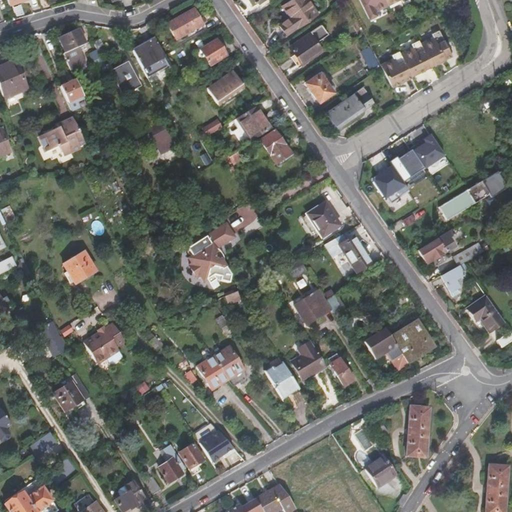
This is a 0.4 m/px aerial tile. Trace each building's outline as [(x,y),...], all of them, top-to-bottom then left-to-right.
[(287,35),(318,13),(308,0),(290,0),(282,6),(289,17),(279,24),(287,35)] [(388,6),(385,0),(360,0),(369,19),(377,16),(375,13),(388,6)] [(193,10),(167,24),(175,40),(202,26),(193,10)] [(310,55),(313,58),(322,51),(316,42),(327,34),(321,25),(311,33),(310,32),(295,44),(296,45),(291,49),(295,55),(291,57),(297,65),(310,55)] [(79,30),(59,39),(72,69),(85,62),(81,51),(87,48),(79,30)] [(432,65),(453,55),(441,30),(432,34),(434,37),(421,44),(432,65)] [(100,39),(93,43),(97,49),(100,55),(106,51),(100,39)] [(164,57),(154,39),(132,51),(142,70),(154,63),(160,74),(170,68),(164,57)] [(217,40),(199,50),(209,67),(226,56),(217,40)] [(412,76),(432,65),(421,44),(420,40),(412,44),(413,48),(401,53),(412,76)] [(100,55),(97,49),(91,53),(99,68),(104,79),(110,75),(105,65),(100,55)] [(378,64),(370,49),(363,52),(370,68),(378,64)] [(401,67),(407,80),(413,77),(412,76),(401,53),(400,51),(394,54),(401,67)] [(126,54),(105,65),(110,75),(115,85),(136,74),(126,54)] [(382,67),(392,87),(407,80),(401,67),(394,54),(392,55),(393,59),(380,65),(382,67)] [(13,61),(0,66),(0,87),(5,98),(26,89),(13,61)] [(104,79),(99,68),(96,70),(101,80),(104,79)] [(231,72),(206,89),(217,107),(243,89),(231,72)] [(319,102),(332,92),(320,73),(306,83),(319,102)] [(191,76),(180,84),(185,93),(197,85),(191,76)] [(86,106),(75,81),(61,88),(72,112),(86,106)] [(337,128),(365,109),(366,110),(375,105),(363,88),(327,114),(337,128)] [(270,130),(256,107),(235,120),(250,142),(270,130)] [(84,144),(73,119),(64,123),(65,126),(59,129),(53,131),(53,130),(45,134),(45,135),(40,138),(47,154),(59,148),(63,157),(80,149),(79,147),(84,144)] [(150,140),(167,132),(160,120),(144,128),(145,129),(150,140)] [(202,130),(207,138),(222,128),(217,120),(202,130)] [(145,142),(150,140),(145,129),(139,131),(142,138),(145,142)] [(1,131),(0,131),(0,156),(9,153),(1,131)] [(274,131),(259,142),(275,165),(290,154),(274,131)] [(174,147),(167,132),(150,140),(158,155),(174,147)] [(411,152),(423,170),(444,156),(430,136),(423,141),(425,144),(418,149),(416,146),(410,150),(411,152)] [(391,168),(403,185),(423,170),(411,152),(397,161),(396,159),(389,164),(391,168)] [(237,153),(230,158),(234,165),(241,161),(237,153)] [(391,205),(409,193),(403,185),(391,168),(374,179),(373,184),(385,201),(387,199),(391,205)] [(439,207),(444,215),(450,211),(453,217),(499,189),(501,192),(506,188),(497,172),(477,184),(439,207)] [(324,203),(307,215),(322,237),(339,225),(324,203)] [(9,206),(2,210),(6,219),(14,216),(9,206)] [(401,221),(405,228),(413,223),(409,216),(401,221)] [(225,226),(191,247),(201,267),(215,257),(213,254),(215,253),(215,251),(218,248),(233,238),(225,226)] [(451,230),(418,251),(426,264),(454,247),(449,238),(453,236),(451,230)] [(325,244),(337,265),(347,259),(356,273),(370,264),(353,238),(345,243),(341,236),(325,244)] [(458,266),(463,263),(482,252),(478,243),(453,258),(458,266)] [(201,267),(191,247),(187,250),(191,257),(188,259),(191,265),(189,266),(192,272),(201,267)] [(95,272),(84,253),(63,265),(74,284),(95,272)] [(0,261),(0,273),(17,265),(12,255),(0,261)] [(217,260),(215,257),(201,267),(207,280),(212,277),(215,282),(219,283),(229,277),(230,276),(219,258),(217,260)] [(291,281),(307,271),(300,260),(283,270),(291,281)] [(458,266),(440,276),(449,291),(453,296),(459,292),(458,287),(454,281),(464,275),(458,266)] [(201,267),(192,272),(197,280),(200,278),(203,282),(206,280),(207,280),(201,267)] [(227,285),(229,277),(219,283),(227,285)] [(331,309),(325,301),(325,300),(319,290),(294,306),(306,325),(331,309)] [(241,301),(236,292),(225,296),(228,304),(236,301),(237,303),(241,301)] [(331,309),(334,314),(342,308),(334,295),(325,301),(331,309)] [(502,323),(485,297),(467,309),(475,322),(479,319),(488,333),(502,323)] [(5,298),(1,301),(7,310),(11,307),(5,298)] [(221,328),(227,324),(222,316),(216,320),(221,328)] [(48,359),(67,351),(54,319),(35,326),(48,359)] [(394,334),(390,337),(406,363),(433,346),(416,320),(394,334)] [(105,331),(99,335),(83,345),(97,365),(105,360),(106,362),(120,354),(117,349),(125,345),(113,327),(105,331)] [(397,369),(406,363),(390,337),(394,334),(390,327),(364,343),(375,359),(386,352),(397,369)] [(496,341),(498,344),(510,335),(508,331),(496,341)] [(500,347),(511,339),(511,337),(510,335),(498,344),(500,347)] [(148,343),(158,353),(164,347),(154,336),(148,343)] [(303,381),(324,367),(309,342),(297,350),(301,356),(291,362),(303,381)] [(212,357),(227,380),(242,370),(228,347),(212,357)] [(196,367),(210,390),(227,380),(212,357),(209,353),(201,358),(204,362),(196,367)] [(329,359),(331,364),(339,359),(336,354),(329,359)] [(339,359),(331,364),(330,365),(343,387),(353,381),(339,359)] [(81,365),(73,370),(76,374),(89,395),(97,390),(81,365)] [(282,398),(298,389),(282,365),(274,370),(272,368),(266,372),(282,398)] [(189,372),(184,374),(190,384),(194,381),(189,372)] [(89,395),(76,374),(61,384),(63,387),(53,394),(64,411),(89,395)] [(144,381),(136,387),(141,394),(149,388),(144,381)] [(141,402),(137,404),(142,412),(146,410),(141,402)] [(409,407),(406,456),(425,458),(429,408),(409,407)] [(11,425),(0,410),(0,441),(3,443),(10,438),(10,435),(6,429),(11,425)] [(213,461),(232,449),(215,422),(195,435),(213,461)] [(382,425),(375,430),(381,439),(387,433),(382,425)] [(87,445),(83,448),(86,453),(97,447),(94,443),(88,447),(87,445)] [(177,465),(181,462),(171,445),(163,451),(169,461),(159,468),(169,483),(183,474),(177,465)] [(192,445),(179,454),(192,475),(200,470),(197,465),(202,461),(192,445)] [(382,457),(365,469),(376,487),(393,475),(382,457)] [(34,465),(21,475),(25,481),(38,472),(34,465)] [(488,465),(484,511),(503,511),(507,466),(488,465)] [(144,482),(152,494),(159,489),(151,477),(144,482)] [(136,504),(144,499),(132,481),(120,488),(119,493),(121,496),(114,500),(121,511),(128,508),(129,509),(136,504)] [(285,495),(279,485),(255,499),(262,511),(275,511),(281,509),(282,511),(290,511),(294,510),(285,495)] [(22,492),(4,505),(8,511),(36,511),(51,500),(42,487),(26,498),(22,492)] [(262,511),(255,499),(240,508),(238,504),(226,511),(227,511),(262,511)] [(101,511),(95,503),(81,511),(101,511)]
